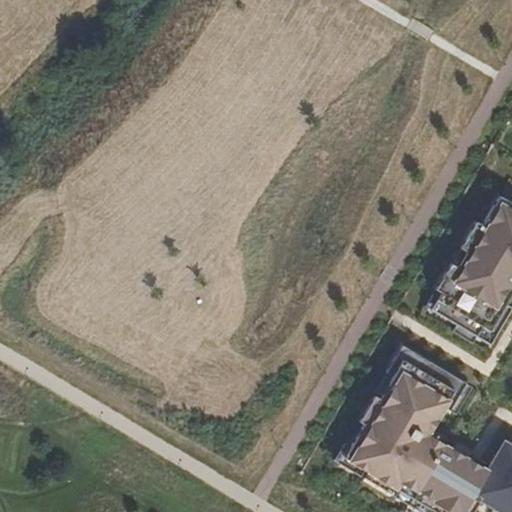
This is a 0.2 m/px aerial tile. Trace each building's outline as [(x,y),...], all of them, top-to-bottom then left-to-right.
[(511,204),(498,196),(481,225),(475,222),(459,248),(465,252),(456,267),(450,264),(435,290),(440,293),(430,310),(455,325),(476,337),(490,346),(511,309),(511,308),(505,305),(511,293),(511,204)] [(456,267),(465,252),(459,248),(450,264),(456,267)] [(440,293),(435,290),(425,307),(430,310),(440,293)] [(476,337),(455,325),(452,332),(472,344),(476,337)] [(444,446),(427,437),(431,430),(444,408),(450,411),(466,384),(402,346),(386,373),(392,377),(391,380),(381,397),(379,399),(375,397),(359,423),(364,425),(351,447),(344,458),(364,471),(368,473),(365,479),(391,495),(395,489),(397,490),(431,511),(433,511),(473,511),(481,500),(494,509),(492,511),(511,511),(511,447),(504,443),(487,472),(467,460),(444,446)] [(381,397),(391,380),(384,376),(374,393),(381,397)] [(456,415),(473,388),(466,384),(450,411),(456,415)] [(444,446),(448,440),(431,430),(427,437),(444,446)] [(364,471),(344,458),(351,447),(344,443),(334,461),(361,477),(364,471)] [(491,466),(471,454),(467,460),(487,472),(491,466)] [(430,511),(431,511),(397,490),(393,497),(419,511),(430,511)]
